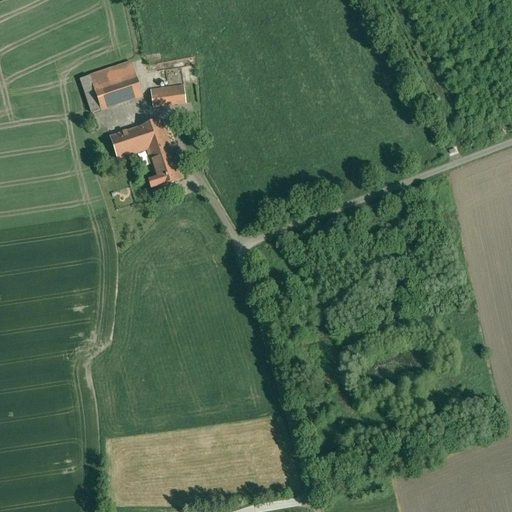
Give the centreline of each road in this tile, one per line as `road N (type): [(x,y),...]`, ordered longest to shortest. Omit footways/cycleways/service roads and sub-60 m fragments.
road 1 (unclassified): [(243,248),(511,142)]
road 2 (track): [(243,248),(511,144)]
road 3 (unclassified): [(321,511),(243,248)]
